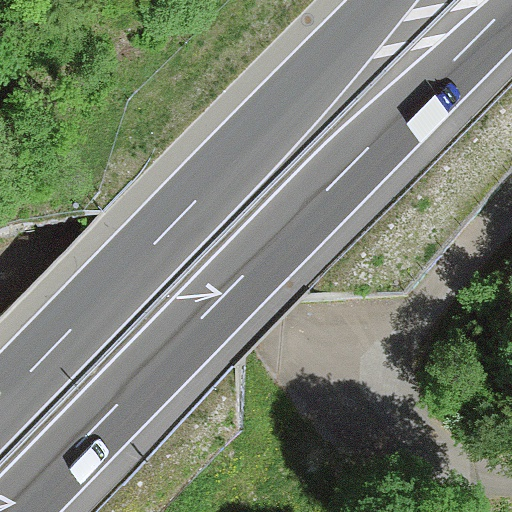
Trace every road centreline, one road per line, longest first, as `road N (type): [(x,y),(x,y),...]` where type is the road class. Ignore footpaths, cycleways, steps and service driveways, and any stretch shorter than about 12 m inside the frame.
road 1 (trunk): [(15,511),(511,10)]
road 2 (trunk): [(385,0),(0,404)]
